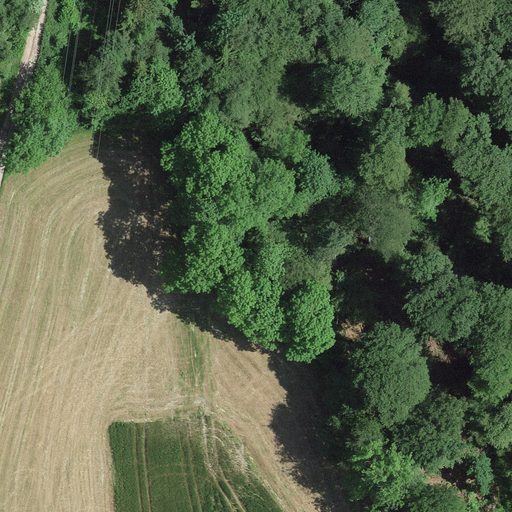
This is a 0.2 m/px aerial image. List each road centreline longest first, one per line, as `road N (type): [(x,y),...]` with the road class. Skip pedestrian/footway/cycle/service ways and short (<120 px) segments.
road 1 (track): [(214,449),(194,172),(158,0)]
road 2 (track): [(41,0),(0,171)]
